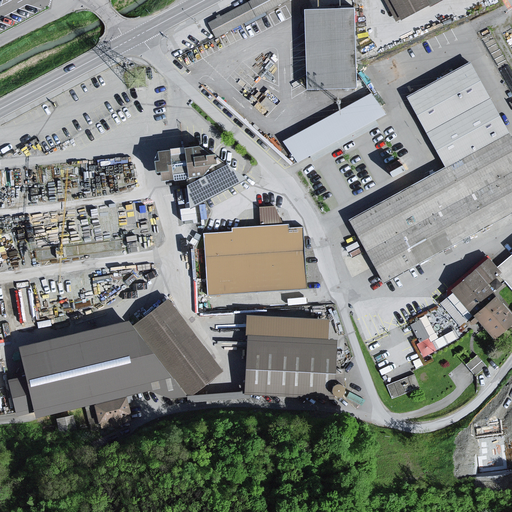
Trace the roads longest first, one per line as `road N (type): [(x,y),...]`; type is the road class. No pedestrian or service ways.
road 1 (unclassified): [(511,361),(449,421),(408,426),(377,415),(317,227),(301,200),(139,34)]
road 2 (tertiary): [(126,41),(0,109)]
